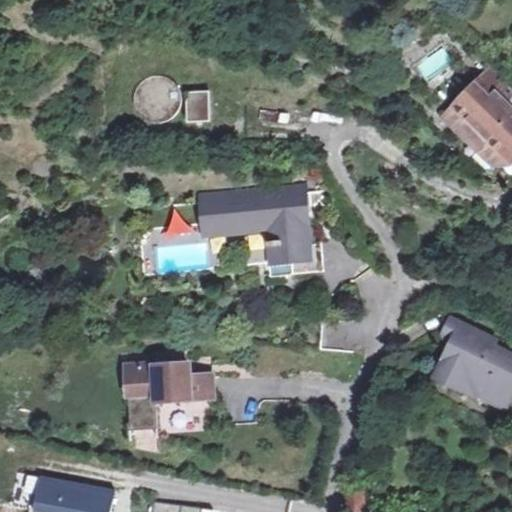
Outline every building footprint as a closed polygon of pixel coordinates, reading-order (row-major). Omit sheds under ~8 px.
[(511,89),(491,69),(484,76),(511,103),(511,89)] [(511,103),(484,76),(455,107),(474,125),(466,133),(460,141),(486,166),(490,162),(500,171),(511,166),(511,103)] [(143,90),(140,94),(138,99),(137,104),(137,109),(139,114),(141,119),(144,123),(147,126),(152,129),(157,130),(162,131),(167,130),(172,129),(176,127),(180,124),(183,120),(185,115),(187,110),(187,105),(187,100),(185,96),(182,91),(179,88),(175,85),(170,82),(166,81),(160,81),(155,82),(151,84),(147,87),(143,90)] [(215,98),(193,98),(194,128),(216,128),(215,98)] [(474,125),(455,107),(447,115),(466,133),(474,125)] [(306,209),(310,212),(309,196),(303,197),(304,204),(302,204),(302,209),(306,209)] [(266,241),(270,241),(277,240),(278,255),(280,255),(281,271),(296,270),(303,269),(301,253),(309,252),(307,233),(304,233),(303,223),(308,222),(311,219),(310,212),(306,209),(302,209),(302,204),(304,204),(303,197),(208,204),(210,230),(264,226),(265,238),(266,241)] [(304,233),(307,233),(312,233),(311,219),(308,222),(303,223),(304,233)] [(264,226),(210,230),(210,242),(265,238),(264,226)] [(272,271),(281,271),(280,255),(278,255),(277,240),(270,241),(272,271)] [(303,269),(296,270),(297,283),(327,281),(326,251),(309,252),(301,253),(303,269)] [(498,408),(511,403),(511,367),(496,359),(499,354),(455,331),(448,344),(451,355),(455,356),(460,360),(456,366),(449,367),(438,388),(462,401),(464,398),(486,409),(489,404),(498,408)] [(460,360),(455,356),(449,367),(456,366),(460,360)] [(130,370),(130,399),(157,397),(158,406),(209,404),(208,383),(191,383),(191,371),(157,373),(157,369),(130,370)] [(157,397),(130,399),(132,444),(160,443),(158,406),(157,397)] [(507,419),(511,410),(511,403),(498,408),(489,404),(486,409),(507,419)] [(94,485),(41,476),(36,510),(47,511),(113,511),(117,496),(92,491),(94,485)] [(118,490),(94,485),(92,491),(117,496),(118,490)] [(364,487),(347,487),(347,510),(364,509),(364,487)] [(182,511),(184,505),(156,501),(154,511),(182,511)]
